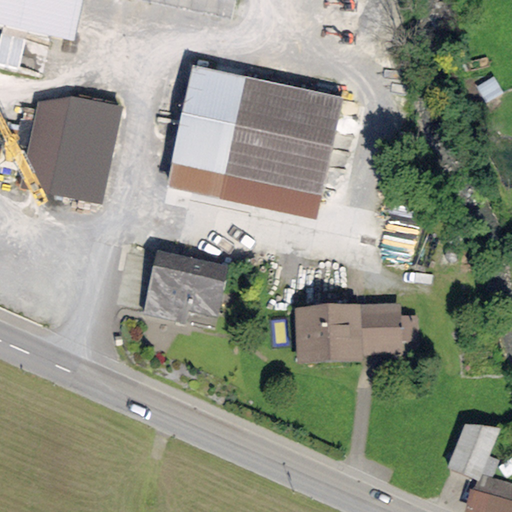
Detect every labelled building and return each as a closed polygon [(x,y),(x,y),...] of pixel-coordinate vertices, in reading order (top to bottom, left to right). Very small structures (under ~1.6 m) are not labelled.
[(85,0),(0,0),(0,34),(76,49),(85,0)] [(338,103),(188,72),(164,193),(314,224),(338,103)] [(38,110),(20,190),(103,209),(124,113),(72,102),(38,110)] [(230,273),(159,258),(146,318),(189,327),(191,317),(219,323),(230,273)] [(401,308),(359,311),(361,360),(403,358),(401,308)] [(359,311),(295,314),(297,369),(363,366),(361,360),(359,311)] [(511,511),(511,483),(476,475),(467,511),(511,511)]
